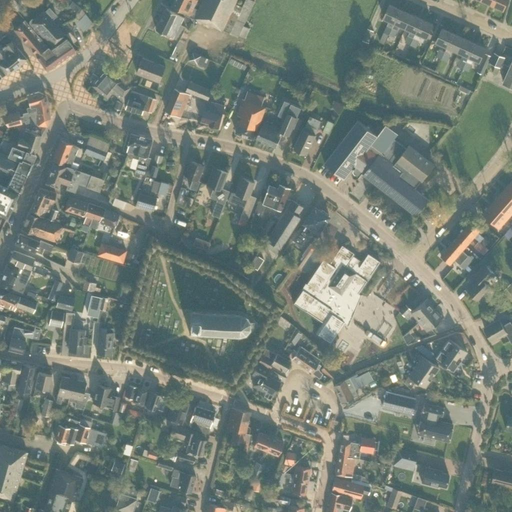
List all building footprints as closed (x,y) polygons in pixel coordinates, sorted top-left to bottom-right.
[(194,7),(197,0),(196,0),(189,0),(190,0),(189,0),(174,0),(171,6),(195,17),(198,9),(194,7)] [(202,0),(198,9),(195,17),(223,31),(238,37),(239,35),(245,38),(250,29),(243,26),(255,2),(251,0),(245,0),(242,7),(235,4),(237,0),(202,0)] [(494,0),(492,5),(503,10),(507,0),(494,0)] [(389,35),(400,10),(389,5),(383,18),(389,21),(387,25),(379,41),(384,43),(388,34),(389,35)] [(56,16),(49,8),(44,12),(43,11),(35,19),(34,19),(32,18),(29,20),(29,23),(50,46),(64,34),(51,20),(56,16)] [(166,8),(161,19),(184,30),(185,28),(180,25),(184,19),(190,22),(187,27),(191,29),(195,20),(179,12),(178,14),(166,8)] [(405,28),(411,15),(400,10),(389,35),(394,37),(399,26),(405,28)] [(76,20),(84,29),(94,20),(87,11),(76,20)] [(410,45),(422,20),(411,15),(405,28),(411,31),(408,35),(405,42),(410,45)] [(180,39),(184,30),(161,19),(156,30),(167,35),(167,36),(168,38),(171,40),(173,39),(174,38),(178,41),(180,39)] [(422,20),(410,45),(416,47),(421,36),(427,38),(433,25),(422,20)] [(36,57),(48,48),(24,21),(14,30),(36,57)] [(368,43),(373,31),(367,28),(362,40),(363,41),(368,43)] [(442,29),(436,42),(447,47),(453,34),(442,29)] [(457,52),(464,39),(453,34),(445,51),(441,59),(447,61),(452,50),(457,52)] [(48,48),(36,57),(47,71),(75,51),(68,41),(67,42),(65,39),(50,50),(48,48)] [(468,57),(474,43),(464,39),(457,52),(468,57)] [(0,72),(3,70),(6,74),(13,68),(14,68),(15,69),(20,66),(18,64),(19,64),(26,58),(11,40),(0,48),(0,72)] [(172,56),(177,58),(184,44),(178,42),(172,56)] [(466,61),(463,69),(468,71),(474,60),(479,62),(485,49),(474,43),(468,57),(466,61)] [(439,49),(436,56),(441,59),(445,51),(439,49)] [(490,63),(500,68),(505,57),(495,52),(490,63)] [(206,68),(210,60),(200,56),(201,56),(193,53),(189,60),(206,68)] [(486,67),(491,56),(485,53),(480,64),(486,67)] [(160,83),(166,67),(142,58),(137,74),(160,83)] [(457,66),(463,69),(466,61),(461,59),(457,66)] [(508,72),(511,73),(511,62),(510,67),(502,63),(500,68),(503,69),(503,70),(508,72)] [(130,88),(123,82),(125,80),(120,75),(118,78),(107,69),(98,80),(96,80),(93,82),(94,84),(93,86),(103,94),(104,94),(107,98),(112,92),(124,103),(130,88)] [(511,86),(511,73),(508,72),(503,83),(511,86)] [(480,131),(495,138),(511,98),(511,91),(499,86),(495,97),(489,94),(493,83),(483,79),(475,98),(491,104),(480,131)] [(190,82),(186,91),(208,100),(212,91),(190,82)] [(469,94),(471,90),(461,85),(459,89),(469,94)] [(180,117),(181,117),(190,95),(175,89),(165,111),(180,117)] [(152,111),(153,108),(156,99),(132,91),(126,109),(142,114),(144,108),(152,111)] [(46,96),(38,92),(26,95),(30,107),(26,108),(27,112),(22,114),(23,116),(19,117),(18,111),(1,116),(7,126),(21,123),(21,122),(25,121),(25,123),(30,122),(30,125),(37,124),(38,125),(46,126),(50,118),(48,103),(46,96)] [(261,105),(264,97),(248,92),(245,100),(243,99),(237,115),(241,117),(236,133),(253,139),(259,123),(260,123),(266,107),(261,105)] [(308,101),(310,97),(298,92),(296,96),(308,101)] [(120,110),(123,102),(117,100),(114,108),(120,110)] [(207,100),(201,121),(209,123),(209,125),(219,128),(223,113),(225,105),(208,100),(207,100)] [(261,127),(256,138),(276,147),(281,136),(279,135),(281,132),(289,136),(297,118),(287,113),(280,129),(273,126),(273,124),(267,121),(265,122),(264,122),(262,127),(261,127)] [(314,135),(321,122),(310,117),(304,130),(303,130),(294,149),(306,155),(315,136),(314,135)] [(334,123),(328,120),(323,130),(329,133),(334,123)] [(386,125),(377,136),(358,121),(324,164),(344,179),(354,166),(355,167),(354,168),(354,169),(353,170),(353,171),(353,172),(354,173),(354,174),(359,177),(363,172),(364,173),(363,174),(416,216),(428,200),(414,189),(421,180),(422,180),(434,165),(409,145),(406,149),(394,139),(398,134),(386,125)] [(35,153),(41,136),(24,130),(22,139),(19,138),(16,146),(35,153)] [(139,136),(132,134),(130,134),(130,135),(127,145),(128,145),(126,152),(139,155),(134,173),(135,173),(134,177),(139,178),(140,174),(145,176),(150,158),(147,157),(148,151),(149,151),(152,139),(143,137),(143,136),(139,135),(139,136)] [(76,169),(78,164),(72,162),(78,147),(60,141),(52,160),(76,169)] [(17,193),(18,190),(20,190),(22,187),(21,185),(26,174),(17,170),(21,161),(7,156),(7,155),(0,152),(0,143),(1,143),(0,142),(0,173),(3,175),(2,177),(4,178),(3,181),(8,183),(6,188),(17,193)] [(103,161),(107,151),(88,143),(83,153),(103,161)] [(466,171),(484,152),(474,143),(464,153),(455,145),(447,154),(466,171)] [(17,170),(26,174),(27,173),(28,173),(31,165),(30,164),(31,163),(34,155),(25,151),(11,146),(7,155),(7,156),(21,161),(17,170)] [(161,164),(163,156),(155,154),(153,162),(161,164)] [(196,191),(199,182),(197,181),(203,166),(189,161),(184,176),(192,179),(189,188),(196,191)] [(99,192),(103,180),(54,162),(46,183),(57,187),(59,182),(67,185),(65,190),(74,193),(78,184),(99,192)] [(219,172),(212,169),(206,185),(213,188),(212,191),(214,192),(212,198),(216,200),(211,215),(219,218),(229,191),(221,188),(227,172),(220,170),(219,172)] [(0,214),(7,217),(17,193),(6,188),(8,183),(3,181),(4,178),(2,177),(3,175),(0,173),(0,214)] [(154,177),(152,188),(166,191),(168,180),(154,177)] [(246,220),(250,212),(255,198),(249,195),(254,182),(241,178),(235,194),(247,199),(237,225),(243,228),(246,220)] [(511,198),(511,179),(502,190),(511,198)] [(280,210),(288,188),(279,185),(277,189),(268,185),(266,190),(264,189),(258,205),(256,205),(254,209),(255,210),(252,217),(259,220),(262,212),(266,203),(271,205),(271,206),(280,210)] [(190,207),(193,199),(183,195),(186,188),(181,187),(176,202),(190,207)] [(53,221),(55,217),(57,211),(52,209),(53,204),(51,203),(53,202),(55,199),(53,197),(55,193),(39,188),(29,212),(53,221)] [(509,216),(511,213),(511,198),(502,190),(493,202),(509,216)] [(135,206),(153,211),(156,198),(139,193),(135,206)] [(83,216),(88,203),(68,197),(64,210),(83,216)] [(111,204),(123,209),(126,202),(114,197),(111,204)] [(279,249),(284,240),(299,217),(297,216),(303,207),(291,200),(266,240),(266,241),(263,246),(275,253),(278,248),(279,249)] [(482,213),(499,228),(509,216),(493,202),(482,213)] [(89,225),(88,226),(96,229),(99,221),(114,227),(118,215),(105,210),(105,209),(88,203),(83,216),(85,217),(91,219),(89,225)] [(308,231),(311,227),(317,231),(328,214),(321,209),(319,211),(314,208),(304,223),(302,226),(300,225),(291,238),(300,245),(309,231),(308,231)] [(62,225),(28,213),(21,229),(33,234),(56,242),(61,229),(73,233),(75,228),(63,224),(62,225)] [(75,228),(78,219),(71,217),(68,226),(75,228)] [(269,231),(275,222),(269,218),(263,227),(263,228),(261,231),(266,234),(269,231)] [(464,229),(474,237),(477,233),(482,228),(472,219),(464,229)] [(466,246),(474,237),(464,229),(456,238),(466,246)] [(477,233),(474,237),(479,242),(481,240),(483,238),(477,233)] [(39,242),(35,240),(19,234),(15,244),(35,253),(38,246),(51,252),(53,246),(40,240),(39,242)] [(152,247),(155,237),(149,236),(146,246),(152,247)] [(484,247),(484,246),(489,241),(484,237),(483,238),(481,240),(479,242),(484,247)] [(462,250),(466,246),(456,238),(448,247),(468,265),(473,259),(468,255),(462,250)] [(202,241),(200,247),(207,249),(209,243),(202,241)] [(484,247),(479,242),(475,247),(484,255),(488,249),(484,246),(484,247)] [(137,260),(141,247),(133,244),(128,257),(137,260)] [(108,245),(104,257),(122,262),(126,250),(108,245)] [(328,263),(322,258),(292,302),(305,311),(304,312),(321,323),(315,333),(330,343),(344,322),(342,321),(346,316),(350,319),(358,301),(355,299),(380,262),(366,253),(360,261),(352,256),(353,253),(340,245),(328,263)] [(100,255),(102,249),(91,246),(89,252),(100,255)] [(464,270),(468,265),(448,247),(440,256),(450,264),(454,259),(460,264),(459,265),(464,270)] [(79,263),(82,252),(71,248),(67,258),(79,263)] [(8,262),(19,267),(30,271),(31,269),(30,268),(34,259),(13,251),(8,262)] [(252,267),(257,270),(263,260),(258,256),(252,267)] [(30,271),(19,267),(18,269),(7,264),(0,280),(0,287),(9,292),(9,291),(20,294),(30,271)] [(478,301),(491,287),(487,283),(495,274),(485,264),(473,276),(478,280),(468,291),(478,301)] [(458,283),(466,274),(463,271),(455,280),(458,283)] [(91,282),(84,280),(82,288),(88,290),(99,294),(100,288),(95,287),(96,283),(91,281),(91,282)] [(511,301),(511,285),(510,284),(503,292),(511,301)] [(128,303),(132,290),(124,287),(120,301),(128,303)] [(33,312),(36,304),(19,297),(0,288),(0,308),(1,309),(2,305),(14,310),(16,306),(33,312)] [(34,298),(37,292),(28,289),(26,295),(34,298)] [(50,292),(48,298),(54,301),(57,295),(50,292)] [(72,311),(74,298),(58,294),(55,307),(72,311)] [(91,295),(88,308),(99,310),(101,298),(91,295)] [(99,310),(98,316),(96,321),(104,323),(106,311),(105,311),(108,298),(102,296),(101,298),(99,310)] [(418,322),(433,309),(429,304),(431,303),(427,298),(410,313),(418,322)] [(404,317),(411,310),(406,305),(399,312),(404,317)] [(433,309),(418,322),(426,331),(443,317),(439,312),(438,314),(433,309)] [(61,327),(64,312),(51,310),(48,325),(61,327)] [(73,328),(75,313),(66,312),(64,327),(73,328)] [(253,329),(253,323),(249,322),(245,316),(239,315),(190,312),(190,318),(189,327),(189,333),(239,336),(245,334),(249,329),(253,329)] [(0,323),(7,325),(9,318),(1,315),(0,314),(0,323)] [(484,328),(492,342),(507,333),(511,343),(511,342),(511,324),(510,322),(503,326),(499,319),(484,328)] [(31,338),(33,332),(14,327),(8,349),(22,353),(25,341),(26,337),(31,338)] [(111,355),(113,328),(106,328),(106,332),(98,331),(96,353),(111,355)] [(68,351),(82,352),(83,344),(85,344),(86,337),(84,336),(84,330),(70,329),(68,351)] [(382,340),(372,333),(369,337),(380,344),(382,340)] [(441,349),(459,362),(466,352),(448,339),(441,349)] [(414,348),(430,358),(433,353),(421,345),(414,348)] [(320,360),(300,347),(298,350),(291,359),(311,373),(315,376),(316,375),(319,377),(321,373),(319,371),(318,368),(320,365),(318,364),(320,360)] [(276,354),(265,349),(258,363),(269,369),(271,365),(285,372),(290,362),(276,354)] [(452,372),(459,362),(441,349),(434,359),(452,372)] [(415,367),(431,378),(438,368),(420,355),(416,360),(419,361),(415,367)] [(15,392),(21,362),(5,359),(3,371),(5,372),(3,382),(9,383),(8,390),(15,392)] [(339,371),(329,361),(325,365),(325,364),(321,369),(330,379),(335,374),(339,371)] [(29,393),(35,366),(22,364),(14,398),(10,413),(18,415),(22,400),(20,399),(21,391),(29,393)] [(273,395),(280,382),(265,375),(268,369),(257,364),(252,374),(257,377),(253,386),(265,393),(265,391),(273,395)] [(424,388),(431,378),(415,367),(411,372),(409,370),(402,381),(410,389),(415,382),(424,388)] [(372,381),(367,371),(357,376),(356,374),(333,386),(341,403),(357,395),(355,390),(372,381)] [(46,396),(47,390),(51,375),(38,372),(34,386),(35,387),(33,393),(46,396)] [(68,401),(73,380),(61,377),(57,396),(55,402),(60,404),(62,397),(68,398),(68,401)] [(73,380),(68,401),(75,402),(74,407),(83,409),(87,400),(82,398),(86,382),(73,380)] [(111,396),(108,395),(110,388),(97,385),(93,403),(105,405),(104,407),(116,410),(119,397),(112,395),(111,396)] [(144,406),(148,394),(146,393),(147,391),(137,387),(137,388),(129,385),(125,397),(133,399),(132,402),(144,406)] [(148,394),(144,406),(156,410),(156,409),(162,411),(166,397),(161,395),(160,395),(159,393),(157,392),(155,393),(151,392),(150,394),(148,394)] [(400,392),(396,406),(416,411),(419,396),(400,392)] [(48,417),(52,400),(45,398),(41,415),(48,417)] [(181,424),(183,420),(184,419),(185,417),(184,416),(188,404),(173,399),(167,419),(181,424)] [(363,414),(368,416),(372,404),(367,402),(363,414)] [(440,417),(442,408),(424,403),(418,427),(417,433),(416,433),(417,434),(424,435),(422,441),(432,444),(434,438),(448,441),(452,424),(438,421),(439,417),(440,417)] [(208,433),(214,413),(195,406),(189,424),(195,426),(194,429),(208,433)] [(247,450),(251,434),(249,433),(250,428),(249,426),(247,426),(250,412),(231,407),(226,429),(233,431),(231,440),(244,443),(243,449),(247,450)] [(158,421),(163,418),(160,413),(155,416),(158,421)] [(78,423),(80,418),(70,415),(68,420),(78,423)] [(89,427),(91,422),(80,418),(78,423),(79,424),(89,427)] [(103,432),(89,428),(89,427),(79,424),(78,429),(70,427),(69,429),(59,425),(55,439),(73,444),(74,439),(84,443),(84,442),(98,446),(103,432)] [(183,440),(187,430),(172,425),(169,435),(183,440)] [(398,440),(399,430),(384,427),(382,438),(398,440)] [(201,455),(206,441),(193,437),(194,433),(186,431),(183,443),(188,445),(185,454),(181,453),(179,460),(193,464),(195,457),(196,458),(198,454),(201,455)] [(265,451),(271,437),(259,432),(253,446),(265,451)] [(349,457),(349,458),(359,459),(360,451),(372,453),(374,438),(361,436),(360,443),(339,440),(337,452),(349,454),(348,457),(349,457)] [(271,437),(265,451),(277,456),(283,442),(271,437)] [(13,451),(7,449),(7,446),(0,444),(0,498),(12,503),(27,452),(14,448),(13,451)] [(123,454),(129,455),(132,445),(126,444),(123,454)] [(398,448),(395,460),(410,464),(414,452),(398,448)] [(286,451),(283,464),(294,466),(296,453),(286,451)] [(348,465),(349,458),(349,457),(348,457),(349,454),(337,452),(334,475),(346,477),(346,476),(351,477),(351,479),(360,480),(361,475),(352,474),(353,465),(348,465)] [(171,470),(174,462),(159,457),(156,466),(171,470)] [(85,469),(92,472),(96,464),(88,461),(85,469)] [(260,472),(263,465),(256,462),(253,469),(260,472)] [(121,473),(123,465),(117,463),(114,471),(121,473)] [(278,470),(276,474),(284,477),(293,478),(308,481),(310,468),(295,466),(294,474),(285,472),(284,473),(278,470)] [(436,471),(436,469),(425,467),(421,482),(437,487),(437,485),(445,487),(448,474),(436,471)] [(72,501),(81,477),(55,469),(47,493),(49,493),(43,510),(48,511),(72,511),(74,507),(60,503),(62,498),(72,501)] [(253,469),(250,476),(257,479),(260,472),(253,469)] [(511,472),(504,470),(503,471),(495,469),(492,482),(500,484),(500,485),(511,487),(511,472)] [(184,473),(179,471),(177,478),(172,476),(169,485),(180,488),(179,489),(190,493),(195,476),(184,472),(184,473)] [(284,477),(276,474),(271,485),(279,488),(284,477)] [(305,494),(308,481),(293,478),(291,491),(305,494)] [(368,494),(370,487),(335,478),(331,491),(359,498),(361,492),(368,494)] [(258,492),(259,483),(252,482),(250,490),(258,492)] [(119,493),(114,510),(118,511),(117,511),(131,511),(136,499),(135,498),(137,491),(124,486),(122,494),(119,493)] [(395,509),(400,494),(391,491),(386,506),(395,509)] [(327,511),(341,511),(342,508),(349,510),(352,499),(340,495),(331,493),(327,511)] [(184,506),(186,498),(174,494),(172,503),(184,506)] [(270,494),(269,500),(279,502),(280,496),(270,494)] [(232,510),(234,502),(220,499),(219,506),(208,504),(206,511),(224,511),(225,509),(232,510)] [(424,511),(422,511),(424,503),(416,500),(413,508),(411,511),(424,511)]
